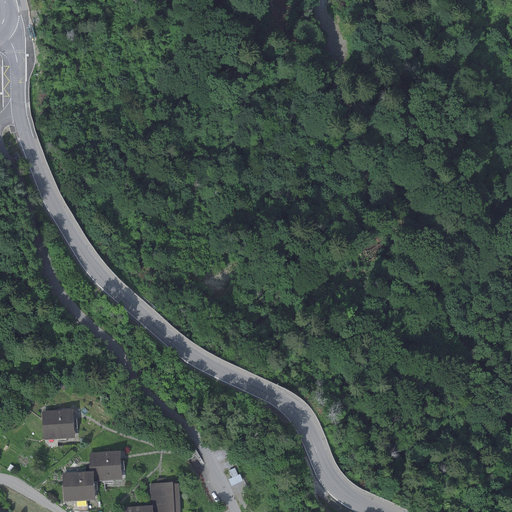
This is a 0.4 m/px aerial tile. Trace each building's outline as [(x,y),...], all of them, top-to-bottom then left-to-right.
[(73,409),(41,411),(43,440),(75,438),(73,409)] [(120,451),(89,453),(90,472),(93,471),(94,481),(122,479),(120,451)] [(237,475),(234,468),(228,471),(232,478),(237,475)] [(90,472),(62,473),(64,502),(95,500),(94,481),(93,471),(90,472)] [(149,484),(151,505),(152,505),(152,511),(179,511),(178,483),(172,484),(172,483),(149,484)]
